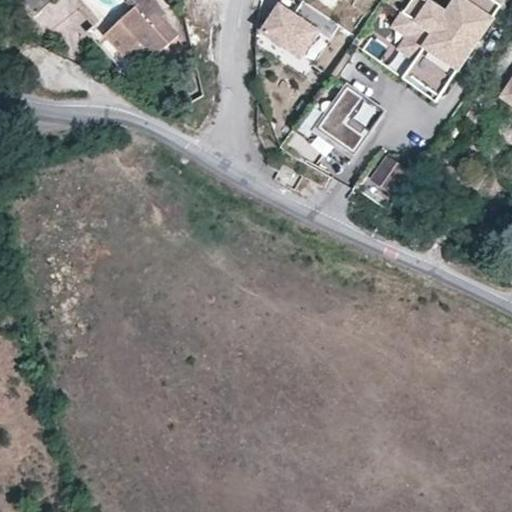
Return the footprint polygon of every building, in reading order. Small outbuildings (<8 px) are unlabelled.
[(19,0),(29,13),(45,0),(19,0)] [(146,0),(136,9),(107,37),(130,62),(120,72),(144,86),(165,65),(158,57),(180,36),(164,19),(170,14),(156,0),(151,5),(146,0)] [(415,60),(445,17),(420,0),(411,0),(393,26),(407,36),(399,49),(415,60)] [(456,0),(445,17),(415,60),(450,83),(506,0),(456,0)] [(329,43),(339,27),(302,3),(292,18),(279,9),(262,35),(300,60),(317,35),(329,43)] [(331,77),(338,82),(353,59),(346,55),(331,77)] [(437,103),(450,83),(415,60),(402,78),(437,103)] [(511,82),(503,95),(511,100),(511,82)] [(354,123),(368,102),(348,88),(334,109),(317,98),(292,135),(310,146),(312,143),(329,154),(343,133),(364,147),(372,137),(354,123)] [(372,137),(388,115),(368,102),(354,123),(372,137)] [(346,171),(364,147),(343,133),(329,154),(312,143),(310,146),(346,171)] [(394,191),(409,169),(392,158),(377,179),(394,191)]
